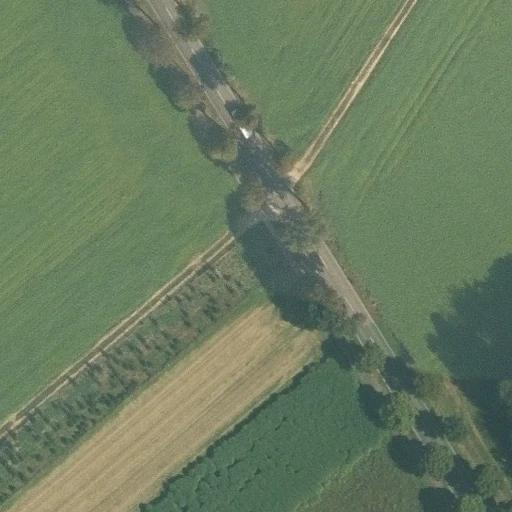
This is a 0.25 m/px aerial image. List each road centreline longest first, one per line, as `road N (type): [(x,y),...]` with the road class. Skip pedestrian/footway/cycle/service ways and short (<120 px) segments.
road 1 (secondary): [(477,511),(160,0)]
road 2 (track): [(281,196),(0,447)]
road 3 (track): [(281,196),(410,0)]
